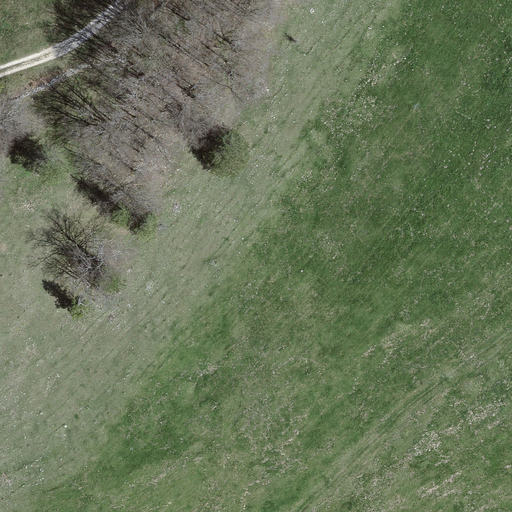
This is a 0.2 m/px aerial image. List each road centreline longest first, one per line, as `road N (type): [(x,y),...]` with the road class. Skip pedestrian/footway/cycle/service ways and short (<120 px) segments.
road 1 (track): [(296,511),(511,332)]
road 2 (track): [(125,0),(39,61),(0,75)]
